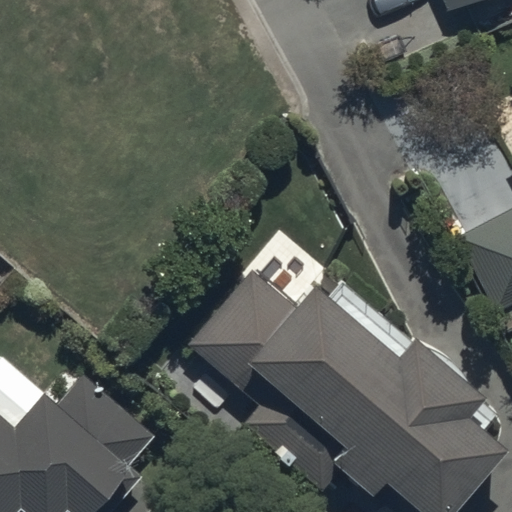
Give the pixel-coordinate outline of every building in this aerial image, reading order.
[(438,0),(447,18),(485,0),(438,0)] [(511,206),(453,237),(491,319),(511,308),(511,176),(511,177),(511,179),(511,206)] [(297,318),(248,279),(182,357),(254,413),(236,435),(319,500),(334,481),(373,511),(377,511),(381,508),(386,511),(467,511),(504,464),(467,435),(481,417),(411,362),(416,355),(335,292),(320,311),(309,302),(297,318)] [(0,511),(114,511),(131,493),(119,482),(151,446),(78,382),(49,416),(41,408),(44,404),(0,366),(0,511)] [(244,511),(201,473),(166,511),(244,511)]
